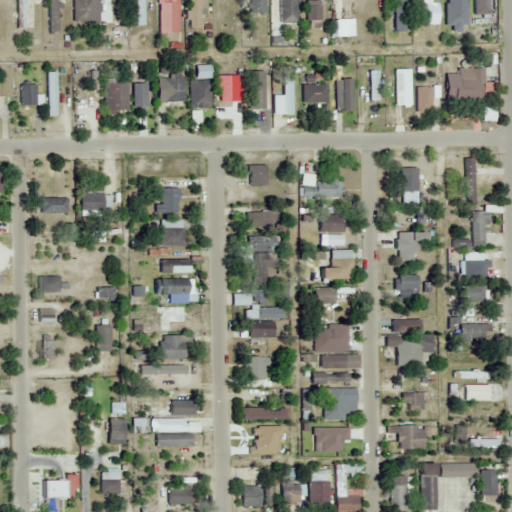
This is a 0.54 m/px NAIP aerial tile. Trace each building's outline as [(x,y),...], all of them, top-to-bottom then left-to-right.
[(15,0),(16,28),(25,28),(24,0),(15,0)] [(56,0),(46,0),(47,34),(56,34),(56,0)] [(97,24),(97,0),(72,0),(72,24),(97,24)] [(143,26),(143,0),(134,0),(135,26),(143,26)] [(156,0),(157,32),(178,32),(177,0),(156,0)] [(187,0),(187,29),(199,29),(199,0),(187,0)] [(263,0),(247,0),(248,13),(264,13),(263,0)] [(294,0),(277,0),(277,21),(294,21),(294,0)] [(319,0),(304,0),(304,21),(319,21),(319,0)] [(392,4),(392,31),(403,31),(402,0),(386,0),(387,4),(392,4)] [(420,0),(420,25),(435,25),(435,0),(420,0)] [(487,14),(487,0),(472,0),(473,14),(487,14)] [(443,26),(458,26),(458,13),(466,13),(466,3),(443,3),(443,26)] [(481,68),(454,68),(454,74),(444,74),(444,101),(481,101),(481,68)] [(45,116),(55,116),(55,72),(45,72),(45,116)] [(248,72),(248,109),(262,109),(262,72),(248,72)] [(218,97),(236,97),(236,76),(218,76),(218,97)] [(291,114),(291,76),(282,76),(282,95),(272,95),(272,114),(291,114)] [(156,102),(182,102),(182,77),(156,77),(156,102)] [(334,79),(334,110),(351,110),(351,79),(334,79)] [(102,114),(127,114),(127,80),(102,80),(102,114)] [(189,81),(189,107),(209,107),(209,81),(189,81)] [(146,83),(132,83),(132,107),(146,107),(146,83)] [(34,105),(34,84),(19,84),(19,105),(34,105)] [(301,84),(301,103),(324,103),(324,84),(301,84)] [(415,87),(415,113),(429,113),(429,87),(415,87)] [(74,116),(86,117),(86,106),(74,106),(74,116)] [(463,203),(472,203),(472,158),(463,158),(463,203)] [(188,160),(173,160),(173,172),(188,172),(188,160)] [(264,186),(264,166),(246,166),(246,186),(264,186)] [(416,192),(415,168),(399,168),(399,192),(416,192)] [(301,186),(313,186),(313,197),(338,197),(338,181),(313,181),(313,175),(301,175),(301,186)] [(159,213),(176,213),(176,188),(159,188),(159,213)] [(78,193),(78,210),(116,210),(116,193),(78,193)] [(65,213),(65,198),(36,198),(36,213),(65,213)] [(244,212),(244,228),(274,228),(274,212),(244,212)] [(470,246),(484,246),(484,212),(470,212),(470,246)] [(341,231),(341,215),(317,215),(317,231),(341,231)] [(180,246),(180,220),(159,221),(159,246),(180,246)] [(412,232),(390,232),(390,239),(395,239),(395,261),(412,261),(412,232)] [(275,251),(275,236),(246,236),(246,251),(275,251)] [(274,267),(274,254),(250,254),(250,285),(264,285),(264,267),(274,267)] [(187,260),(158,260),(158,273),(187,273),(187,260)] [(335,260),(335,277),(344,277),(344,260),(335,260)] [(415,275),(395,275),(395,292),(415,292),(415,275)] [(36,292),(66,292),(66,283),(58,283),(58,276),(36,276),(36,292)] [(155,295),(167,295),(167,303),(185,303),(185,279),(155,279),(155,295)] [(483,286),(458,286),(458,302),(483,302),(483,286)] [(311,303),(331,303),(331,287),(311,287),(311,303)] [(351,302),(351,290),(340,290),(340,302),(351,302)] [(248,294),(231,294),(231,305),(248,305),(248,294)] [(184,323),(184,308),(166,308),(166,323),(184,323)] [(272,309),(244,309),(244,319),(272,319),(272,309)] [(418,333),(418,320),(390,320),(390,333),(418,333)] [(245,322),(245,338),(272,338),(272,322),(245,322)] [(487,341),(487,324),(459,324),(459,341),(487,341)] [(94,325),(94,352),(109,352),(109,325),(94,325)] [(346,351),(346,325),(313,325),(313,351),(346,351)] [(418,353),(432,352),(431,335),(383,335),(384,348),(395,348),(395,365),(418,364),(418,353)] [(184,336),(157,336),(157,360),(184,360),(184,336)] [(357,369),(357,355),(319,355),(319,369),(357,369)] [(248,380),(267,380),(267,388),(278,388),(278,377),(267,377),(267,358),(248,358),(248,380)] [(187,364),(159,364),(158,379),(187,379),(187,364)] [(346,374),(311,374),(311,383),(346,383),(346,374)] [(487,386),(462,386),(462,402),(487,402),(487,386)] [(344,411),(354,411),(354,389),(322,389),(322,421),(344,421),(344,411)] [(425,407),(425,393),(399,393),(399,407),(425,407)] [(168,415),(192,415),(192,401),(168,401),(168,415)] [(285,408),(239,408),(239,421),(285,421),(285,408)] [(149,432),(184,432),(184,419),(149,419),(149,432)] [(434,436),(434,427),(397,426),(396,449),(423,450),(423,436),(434,436)] [(122,429),(107,429),(107,445),(122,445),(122,429)] [(151,435),(151,447),(189,447),(189,435),(151,435)] [(244,449),(279,449),(279,440),(244,440),(244,449)] [(469,449),(497,449),(497,440),(469,440),(469,449)] [(334,465),(334,511),(356,511),(356,489),(343,489),(342,473),(360,473),(360,464),(334,465)] [(434,464),(418,464),(418,510),(434,510),(434,464)] [(437,477),(472,477),(472,464),(437,464),(437,477)] [(99,494),(117,494),(117,470),(99,470),(99,494)] [(495,496),(495,470),(478,470),(478,496),(495,496)] [(327,505),(327,471),(308,471),(308,505),(327,505)] [(404,476),(388,476),(388,510),(404,510),(404,476)] [(298,505),(298,481),(280,481),(280,505),(298,505)] [(272,485),(262,485),(262,505),(272,505),(272,485)] [(187,506),(187,486),(165,486),(165,506),(187,506)] [(240,507),(259,507),(259,486),(240,486),(240,507)]
